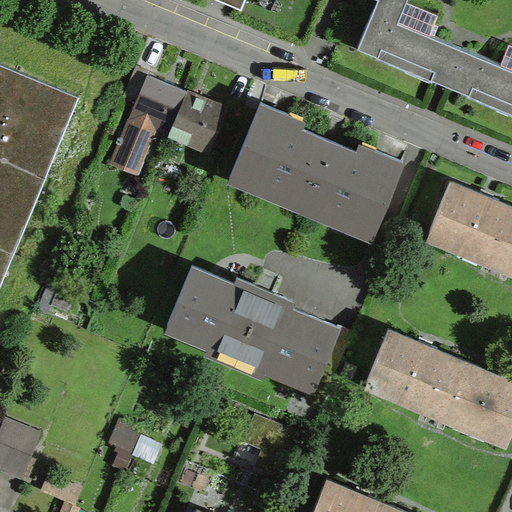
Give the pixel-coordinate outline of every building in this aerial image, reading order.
[(411,0),(378,0),(383,2),(361,53),(436,84),(452,47),(433,39),(441,19),(409,6),(411,0)] [(499,66),(452,47),(436,84),(511,116),(511,48),(507,46),(499,66)] [(0,66),(0,296),(84,102),(0,66)] [(189,92),(149,76),(111,166),(140,178),(159,134),(170,138),(189,92)] [(228,109),(189,92),(170,138),(210,155),(228,109)] [(306,125),(261,107),(228,186),(371,245),(403,166),(357,147),(354,154),(303,133),(306,125)] [(511,231),(511,211),(451,187),(427,244),(495,273),(511,231)] [(511,231),(495,273),(511,279),(511,231)] [(339,329),(195,266),(167,330),(311,393),(339,329)] [(77,290),(52,280),(40,307),(51,311),(53,306),(68,312),(77,290)] [(458,359),(390,332),(366,389),(434,417),(458,359)] [(511,422),(511,381),(458,359),(434,417),(502,446),(511,422)] [(292,430),(256,416),(246,440),(264,448),(256,467),(274,474),(292,430)] [(134,426),(120,421),(111,444),(123,449),(118,461),(130,466),(135,455),(155,463),(163,444),(132,432),(134,426)] [(38,438),(5,424),(0,435),(0,468),(22,477),(38,438)] [(83,489),(50,476),(43,492),(67,502),(62,511),(80,511),(83,507),(76,504),(83,489)] [(397,511),(399,507),(331,479),(317,511),(397,511)]
